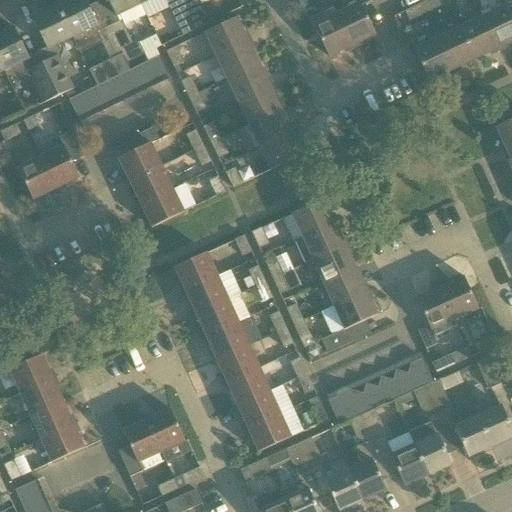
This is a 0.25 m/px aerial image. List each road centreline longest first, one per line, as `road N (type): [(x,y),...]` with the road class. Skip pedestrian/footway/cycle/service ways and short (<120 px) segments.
road 1 (residential): [(53,498),(104,473),(116,447),(105,420),(110,398),(180,367),(242,511)]
road 2 (residential): [(180,105),(108,139),(97,171),(115,208),(30,249),(0,185)]
road 3 (residential): [(398,0),(379,9),(408,71),(344,102),(322,101),(273,0)]
road 4 (residential): [(511,309),(478,236),(461,232),(386,264)]
